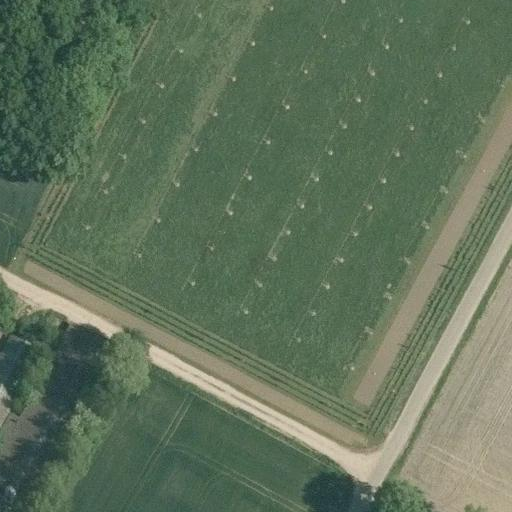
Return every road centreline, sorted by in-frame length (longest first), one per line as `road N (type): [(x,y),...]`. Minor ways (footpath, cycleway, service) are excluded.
road 1 (unknown): [(0,270),(371,467)]
road 2 (unclassified): [(348,511),(511,205)]
